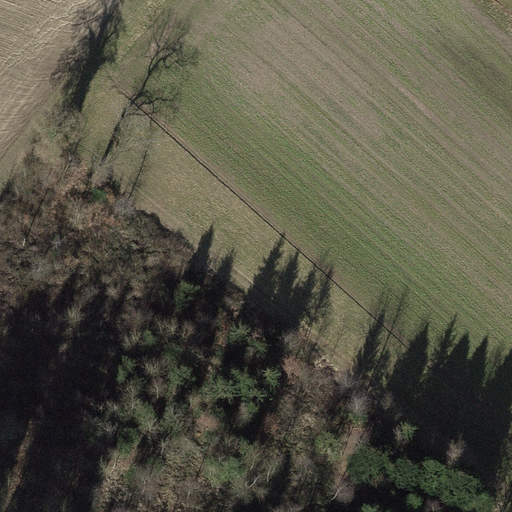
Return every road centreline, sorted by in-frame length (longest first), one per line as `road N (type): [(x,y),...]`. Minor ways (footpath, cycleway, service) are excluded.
road 1 (track): [(80,105),(341,360),(511,492)]
road 2 (track): [(0,302),(120,144)]
